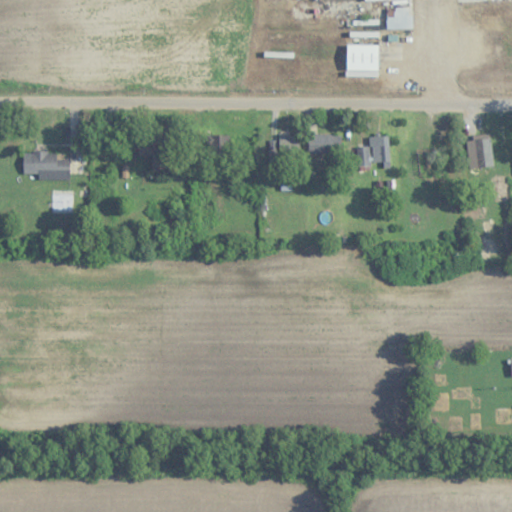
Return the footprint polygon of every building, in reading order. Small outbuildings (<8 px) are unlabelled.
[(386,29),(411,29),(411,8),(386,8),(386,29)] [(378,71),(378,45),(347,45),(347,71),(378,71)] [(152,174),(171,173),(171,133),(138,133),(138,156),(151,156),(152,174)] [(341,134),(309,134),(309,153),(341,153),(341,134)] [(494,166),(489,134),(464,139),(469,170),(494,166)] [(301,152),(301,135),(279,135),(279,152),(301,152)] [(389,136),(369,137),(369,146),(357,147),(358,167),(390,166),(389,136)] [(438,148),(417,149),(418,175),(439,174),(438,148)] [(23,152),(23,177),(69,176),(69,159),(56,159),(56,152),(23,152)]
